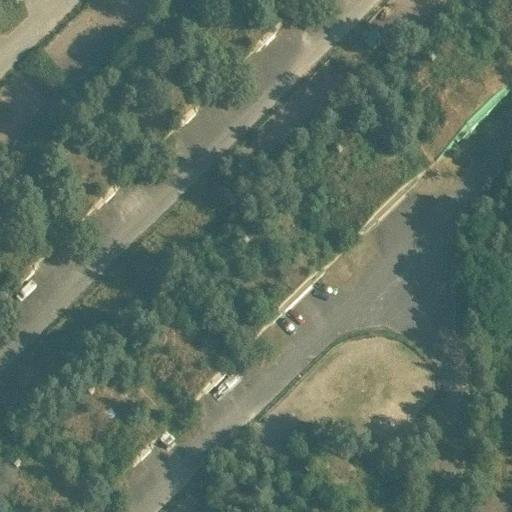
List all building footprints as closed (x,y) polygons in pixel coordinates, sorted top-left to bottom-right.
[(279,29),(251,0),(208,0),(258,50),(279,29)] [(198,108),(146,55),(124,77),(176,130),(198,108)] [(495,106),(448,58),(422,84),(469,132),(495,106)] [(118,187),(66,134),(44,155),(96,208),(118,187)] [(402,197),(355,148),(329,174),(376,222),(402,197)] [(39,264),(0,224),(0,268),(17,286),(39,264)] [(310,287),(262,240),(236,266),(283,313),(310,287)] [(228,372),(176,319),(154,340),(206,393),(228,372)] [(153,445),(101,392),(79,413),(131,466),(153,445)] [(75,511),(28,464),(6,485),(32,511),(75,511)] [(366,511),(323,468),(301,489),(323,511),(366,511)]
